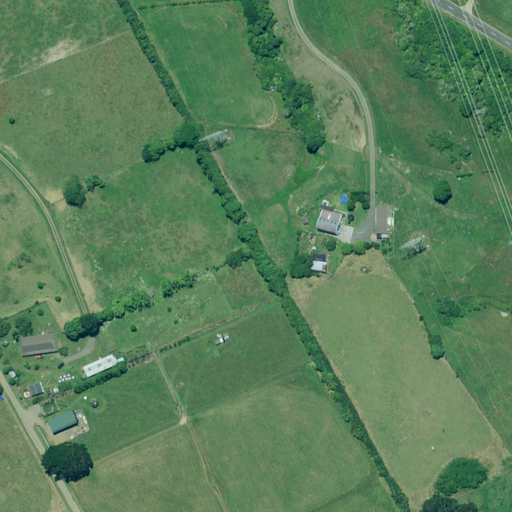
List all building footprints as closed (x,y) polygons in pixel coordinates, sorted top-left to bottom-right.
[(340,235),(344,214),(333,212),(334,207),(326,205),(320,230),(340,235)] [(376,207),(377,227),(388,226),(387,207),(376,207)] [(327,273),(328,263),(316,261),(315,263),(314,262),(312,270),(327,273)] [(21,338),(24,356),(59,351),(56,333),(21,338)] [(116,358),(114,355),(92,366),(91,365),(85,368),(90,377),(119,363),(120,364),(125,361),(124,358),(117,361),(116,358)] [(29,386),(32,396),(45,392),(42,382),(29,386)]
